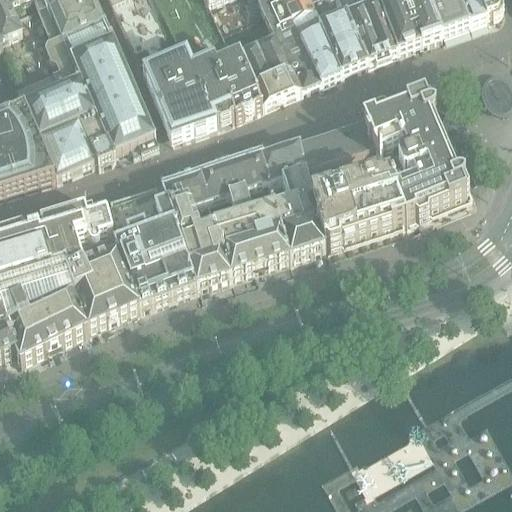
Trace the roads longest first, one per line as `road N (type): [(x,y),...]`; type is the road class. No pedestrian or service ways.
road 1 (tertiary): [(0,476),(132,407),(453,293),(511,246)]
road 2 (tertiary): [(511,227),(460,267),(160,373),(0,446)]
road 3 (residential): [(511,43),(0,222)]
